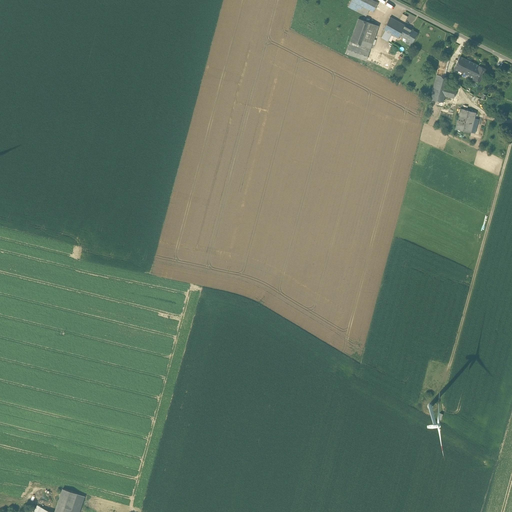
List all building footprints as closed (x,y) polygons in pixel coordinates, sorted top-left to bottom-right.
[(369,9),(351,0),(348,7),(366,16),(369,9)] [(378,2),(373,0),(351,0),(369,9),(373,11),(378,2)] [(405,25),(390,17),(383,29),(393,35),(397,37),(398,38),(399,35),(405,25)] [(378,26),(358,18),(350,41),(370,48),(378,26)] [(411,29),(405,25),(399,35),(411,42),(417,33),(411,30),(411,29)] [(393,35),(382,53),(387,55),(388,55),(395,41),(397,37),(393,35)] [(370,48),(350,41),(349,45),(369,52),(370,48)] [(400,44),(395,41),(388,55),(387,55),(392,57),(400,44)] [(349,45),(348,45),(345,53),(366,61),(369,52),(349,45)] [(479,66),(460,57),(454,69),(473,78),(479,66)] [(447,61),(440,60),(438,67),(445,69),(447,61)] [(486,69),(479,65),(479,66),(473,78),(480,81),(486,69)] [(443,76),(436,74),(430,99),(443,102),(445,96),(448,84),(449,78),(443,76)] [(457,87),(448,84),(445,96),(454,98),(457,87)] [(455,129),(471,133),(472,127),(474,119),(476,112),(460,108),(455,129)] [(486,120),(478,118),(478,120),(476,128),(474,134),(482,136),(486,120)] [(62,489),(54,511),(70,511),(77,494),(62,489)] [(78,511),(84,496),(77,494),(70,511),(78,511)]
